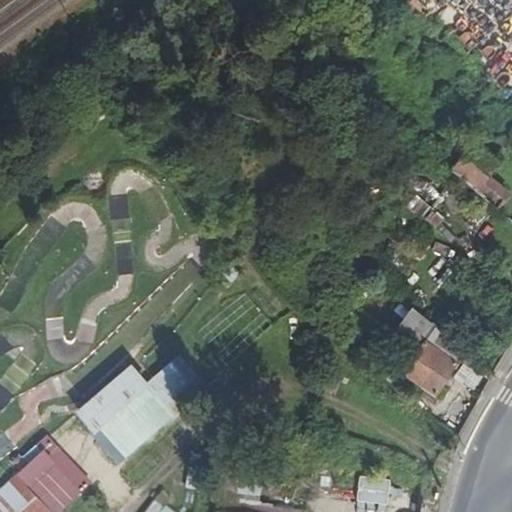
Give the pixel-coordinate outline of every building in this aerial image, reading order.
[(511,139),(511,116),(493,101),(481,114),(511,139)] [(450,173),(453,175),(494,210),(505,195),(486,178),(496,166),(473,145),(450,173)] [(431,395),(453,366),(425,343),(403,373),(431,395)] [(122,367),(68,413),(113,468),(169,417),(200,386),(174,359),(142,388),(122,367)] [(10,480),(43,511),(58,511),(87,485),(45,437),(33,448),(37,453),(10,480)] [(43,511),(10,480),(0,489),(0,511),(43,511)] [(294,511),(214,502),(212,511),(294,511)]
